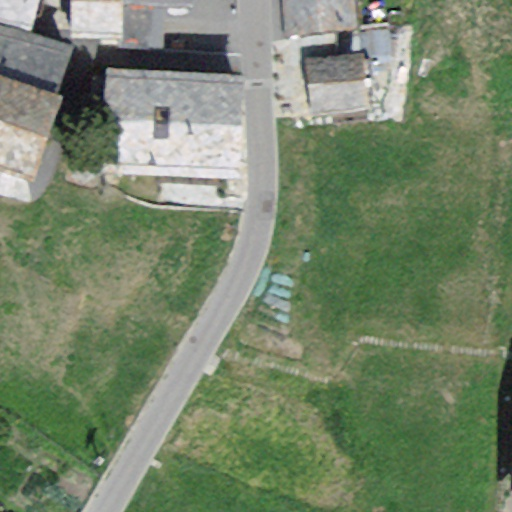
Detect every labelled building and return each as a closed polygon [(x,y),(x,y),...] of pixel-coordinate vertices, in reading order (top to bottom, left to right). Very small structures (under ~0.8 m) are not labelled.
[(41,0),(0,0),(0,26),(32,36),(41,0)] [(117,0),(72,0),(72,36),(118,36),(117,0)] [(353,0),(282,0),(285,34),(356,26),(353,0)] [(0,171),(35,183),(63,96),(60,95),(73,48),(0,28),(0,171)] [(362,52),(311,57),(316,116),(368,111),(362,52)] [(241,80),(108,76),(106,170),(240,174),(241,80)]
